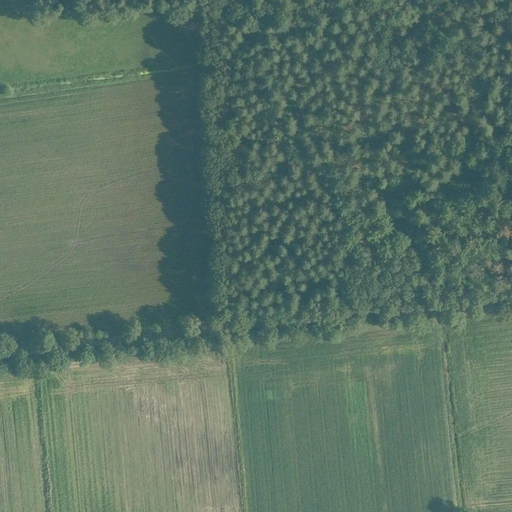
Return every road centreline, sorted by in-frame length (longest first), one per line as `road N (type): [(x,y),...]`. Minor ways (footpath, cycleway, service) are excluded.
road 1 (track): [(0,352),(511,291)]
road 2 (track): [(235,325),(214,0)]
